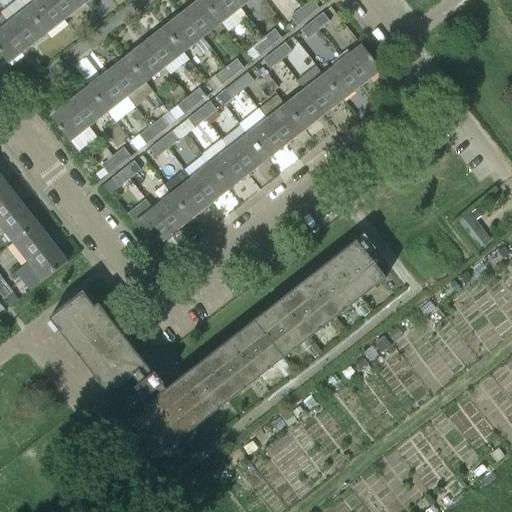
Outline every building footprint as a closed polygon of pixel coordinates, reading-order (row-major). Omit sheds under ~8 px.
[(46,34),(65,19),(50,0),(39,0),(27,9),(46,34)] [(50,0),(65,19),(84,4),(80,0),(50,0)] [(202,0),(200,0),(183,14),(202,38),(221,23),(202,0)] [(232,0),(202,0),(221,23),(239,9),(232,0)] [(232,0),(239,9),(250,0),(232,0)] [(294,0),(273,0),(287,13),(297,2),(294,0)] [(301,9),(308,18),(319,9),(312,1),(301,9)] [(9,24),(28,48),(46,34),(27,9),(9,24)] [(290,18),(297,26),(308,18),(301,9),(290,18)] [(183,14),(164,29),(183,53),(202,38),(183,14)] [(312,22),(318,31),(329,23),(322,14),(312,22)] [(312,22),(301,31),(308,40),(318,31),(312,22)] [(0,53),(8,64),(28,48),(9,24),(0,30),(0,53)] [(164,29),(145,43),(164,68),(183,53),(164,29)] [(263,39),(270,47),(281,39),(274,30),(263,39)] [(252,47),(259,56),(270,47),(263,39),(252,47)] [(145,43),(126,58),(145,83),(164,68),(145,43)] [(274,52),(281,61),(291,52),(285,44),(274,52)] [(380,70),(361,46),(342,61),(361,86),(380,70)] [(274,52),(263,60),(270,69),(281,61),(274,52)] [(126,58),(107,73),(126,97),(145,83),(126,58)] [(225,68),(232,77),(243,68),(236,60),(225,68)] [(323,76),(342,100),(361,86),(342,61),(323,76)] [(214,77),(222,85),(232,77),(225,68),(214,77)] [(107,73),(89,88),(108,112),(126,97),(107,73)] [(236,82),(243,90),(254,82),(247,73),(236,82)] [(342,100),(323,76),(304,91),(323,115),(342,100)] [(236,82),(225,90),(232,99),(243,90),(236,82)] [(89,88),(70,103),(89,127),(108,112),(89,88)] [(188,98),(195,107),(205,98),(199,89),(188,98)] [(285,106),(304,130),(323,115),(304,91),(285,106)] [(195,107),(188,98),(177,107),(184,115),(195,107)] [(69,142),(89,127),(70,103),(50,118),(69,142)] [(216,112),(209,103),(198,111),(205,120),(216,112)] [(266,121),(285,145),(304,130),(285,106),(266,121)] [(198,111),(188,120),(194,129),(199,125),(205,120),(198,111)] [(150,127),(157,136),(167,128),(161,119),(150,127)] [(248,135),(267,160),(285,145),(266,121),(248,135)] [(139,136),(146,145),(157,136),(150,127),(139,136)] [(161,141),(167,150),(178,141),(171,133),(161,141)] [(229,150),(248,174),(267,160),(248,135),(229,150)] [(161,141),(150,149),(157,158),(167,150),(161,141)] [(112,157),(119,166),(130,157),(123,149),(112,157)] [(210,165),(229,189),(248,174),(229,150),(210,165)] [(102,166),(108,174),(119,166),(112,157),(102,166)] [(123,171),(130,179),(141,171),(134,162),(123,171)] [(191,180),(210,204),(229,189),(210,165),(191,180)] [(123,171),(112,179),(119,188),(130,179),(123,171)] [(172,195),(191,219),(210,204),(191,180),(172,195)] [(0,222),(22,205),(7,186),(0,192),(0,222)] [(153,209),(172,234),(191,219),(172,195),(153,209)] [(37,224),(22,205),(0,222),(0,226),(13,243),(37,224)] [(479,205),(471,212),(477,219),(485,213),(479,205)] [(134,225),(153,249),(172,234),(153,209),(134,225)] [(490,240),(470,214),(457,224),(477,250),(490,240)] [(52,243),(37,224),(13,243),(28,262),(52,243)] [(67,262),(52,243),(28,262),(43,281),(67,262)] [(359,246),(147,412),(131,424),(157,456),(384,279),(359,246)] [(0,284),(0,294),(4,299),(12,292),(3,282),(0,284)] [(98,306),(94,308),(82,293),(49,319),(108,395),(126,381),(133,391),(136,389),(144,399),(163,384),(162,384),(166,381),(159,372),(155,374),(153,375),(146,365),(145,366),(98,306)] [(315,344),(308,349),(315,358),(321,352),(315,344)]
